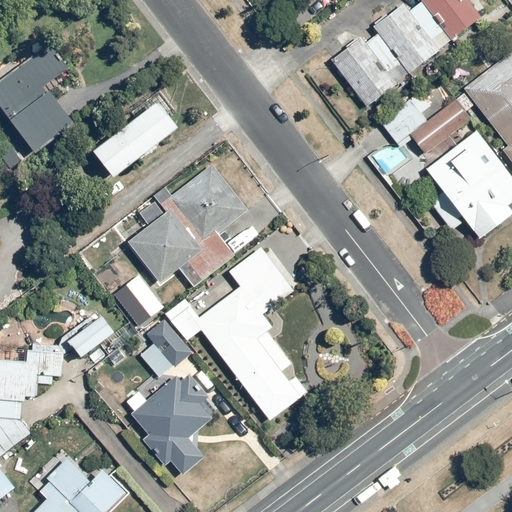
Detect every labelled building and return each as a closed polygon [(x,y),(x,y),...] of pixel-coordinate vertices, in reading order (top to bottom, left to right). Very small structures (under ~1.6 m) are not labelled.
[(422,0),(452,39),(481,16),(468,0),(422,0)] [(447,43),(417,3),(408,10),(402,3),(372,27),(408,73),(447,43)] [(375,34),(365,41),(361,35),(329,60),(365,106),(395,83),(406,75),(375,34)] [(52,44),(28,62),(0,83),(0,105),(43,161),(81,131),(54,95),(77,77),(52,44)] [(511,50),(463,90),(508,146),(501,151),(511,164),(511,50)] [(463,94),(458,97),(455,94),(424,117),(421,113),(432,105),(421,90),(410,98),(379,121),(398,146),(410,137),(424,156),(474,119),(467,110),(473,106),(463,94)] [(175,126),(155,100),(92,150),(113,176),(175,126)] [(425,169),(428,174),(406,191),(420,210),(443,193),(477,237),(510,212),(505,205),(511,199),(511,176),(476,129),(425,169)] [(170,196),(159,204),(155,199),(136,214),(146,226),(127,241),(159,282),(178,267),(192,286),(233,254),(259,235),(250,223),(224,243),(216,233),(247,209),(212,163),(170,196)] [(296,369),(289,361),(266,329),(269,327),(261,315),(293,291),(260,247),(229,270),(240,286),(198,317),(184,299),(165,313),(185,340),(200,329),(268,419),(298,396),(307,390),(293,371),(296,369)] [(113,330),(100,313),(67,339),(80,356),(113,330)] [(191,355),(160,321),(143,336),(161,355),(175,370),(191,355)] [(0,455),(31,431),(19,416),(20,400),(25,400),(25,396),(35,397),(36,386),(53,387),(53,375),(61,375),(63,345),(28,342),(27,361),(0,358),(0,455)] [(210,395),(201,384),(189,370),(175,381),(172,378),(144,401),(137,391),(125,401),(149,431),(143,436),(165,463),(170,459),(182,473),(203,455),(188,437),(216,413),(204,399),(210,395)] [(47,498),(33,511),(103,511),(125,490),(103,467),(89,480),(66,457),(45,478),(36,487),(47,498)] [(0,496),(13,487),(0,470),(0,496)]
